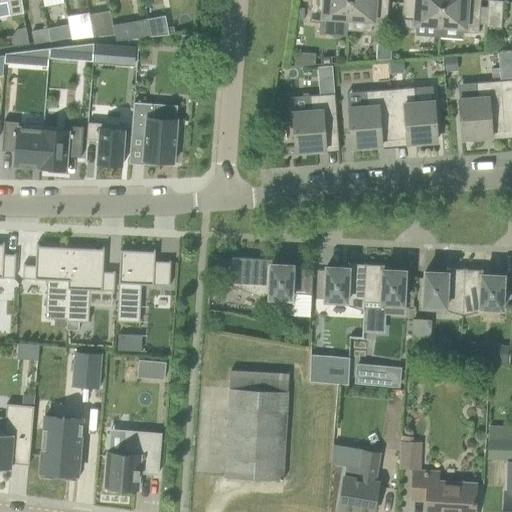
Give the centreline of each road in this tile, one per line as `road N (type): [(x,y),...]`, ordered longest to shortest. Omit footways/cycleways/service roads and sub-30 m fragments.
road 1 (residential): [(511,179),(221,199)]
road 2 (residential): [(221,199),(0,202)]
road 3 (residential): [(221,199),(237,0)]
